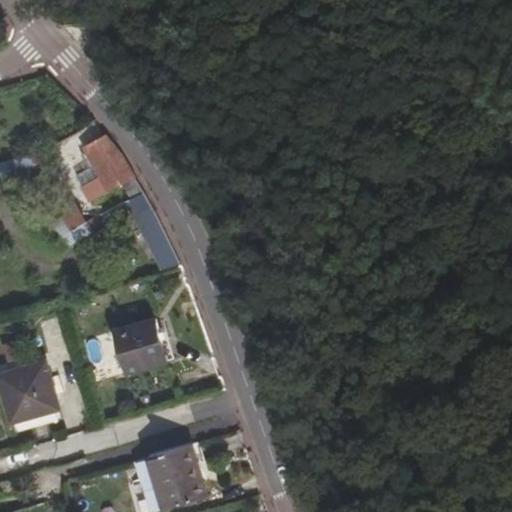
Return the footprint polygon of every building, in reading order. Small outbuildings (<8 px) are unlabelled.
[(107,135),(86,147),(89,153),(102,176),(83,187),(91,201),(124,184),(137,177),(124,154),(107,135)] [(77,176),(83,187),(102,176),(89,153),(83,156),(90,168),(77,176)] [(1,175),(20,175),(20,160),(2,160),(1,175)] [(124,184),(133,200),(146,193),(137,177),(124,184)] [(146,193),(133,200),(143,219),(157,212),(146,193)] [(143,219),(168,268),(182,264),(157,212),(143,219)] [(157,319),(119,330),(130,372),(170,360),(157,319)] [(25,339),(5,340),(6,357),(26,356),(25,339)] [(47,362),(1,375),(14,421),(61,409),(47,362)] [(193,444),(152,457),(157,475),(146,478),(157,511),(209,497),(193,444)] [(152,457),(136,461),(142,479),(146,478),(157,475),(152,457)]
